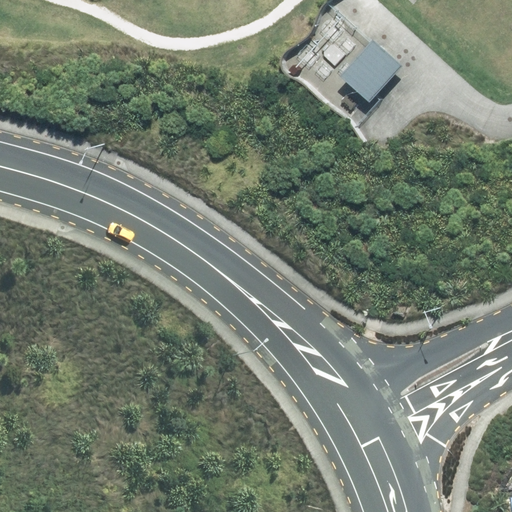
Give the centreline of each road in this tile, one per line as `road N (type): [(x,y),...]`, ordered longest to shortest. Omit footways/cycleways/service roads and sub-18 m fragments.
road 1 (tertiary): [(0,166),(157,228),(252,296),(325,376)]
road 2 (residential): [(325,376),(511,319)]
road 3 (residential): [(511,356),(366,445)]
